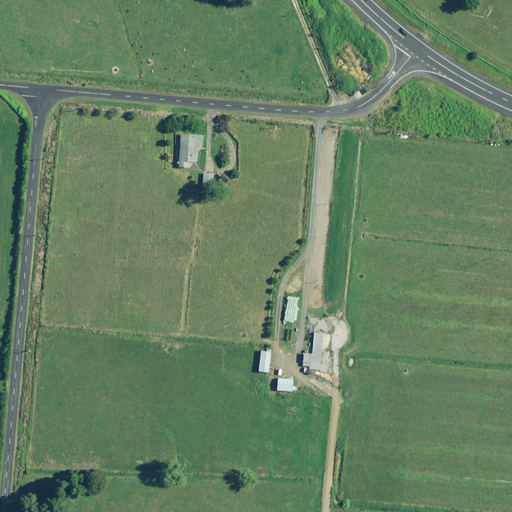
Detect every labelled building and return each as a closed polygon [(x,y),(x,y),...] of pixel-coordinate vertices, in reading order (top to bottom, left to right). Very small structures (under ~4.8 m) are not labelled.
[(171,116),(155,115),(154,128),(170,130),(171,116)] [(203,135),(180,134),(178,167),(189,167),(189,161),(197,162),(198,145),(202,145),(203,135)] [(313,332),(312,353),(303,353),(302,372),(308,372),(309,369),(320,370),(321,360),(323,333),(313,332)] [(270,352),(260,351),(258,371),(268,372),(270,352)] [(292,394),(292,391),(293,379),(277,378),(277,390),(286,390),(286,393),(292,394)]
